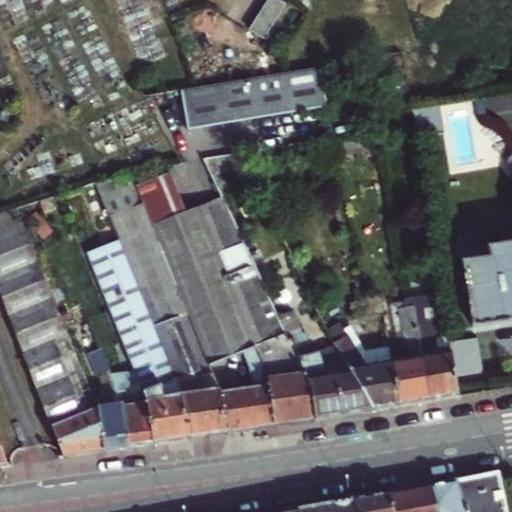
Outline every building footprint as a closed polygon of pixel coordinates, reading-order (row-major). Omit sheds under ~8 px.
[(282,0),(270,0),(253,27),(266,36),(287,3),(282,0)] [(185,129),(327,107),(321,67),(179,89),(185,129)] [(485,98),(477,99),(480,117),(488,116),(485,98)] [(439,106),(413,111),(416,123),(418,136),(444,131),(439,106)] [(366,133),(334,140),(338,158),(370,152),(366,133)] [(226,201),(262,277),(298,261),(251,152),(207,160),(220,188),(226,201)] [(153,319),(184,398),(191,438),(210,435),(228,432),(222,394),(211,366),(139,188),(132,173),(97,184),(111,217),(120,242),(153,319)] [(222,394),(228,432),(255,428),(277,424),(271,387),(267,374),(216,247),(201,213),(195,198),(175,205),(163,178),(139,188),(211,366),(244,354),(250,369),(252,388),(222,394)] [(78,190),(91,224),(111,217),(97,184),(78,190)] [(201,213),(226,201),(220,188),(195,198),(201,213)] [(291,339),(289,335),(262,277),(226,201),(201,213),(216,247),(267,374),(271,387),(277,424),(298,421),(318,418),(312,387),(296,337),(291,339)] [(100,408),(58,304),(20,209),(0,215),(0,286),(29,362),(67,457),(86,454),(107,451),(100,408)] [(460,261),(465,265),(475,328),(504,323),(511,322),(511,235),(507,237),(500,246),(492,247),(490,235),(463,240),(458,247),(460,261)] [(149,398),(157,443),(174,440),(191,438),(184,398),(153,319),(120,242),(90,253),(145,388),(149,398)] [(385,312),(382,294),(367,297),(370,314),(385,312)] [(448,397),(460,396),(449,331),(443,294),(414,299),(415,307),(431,400),(448,397)] [(390,342),(394,362),(401,405),(417,402),(431,400),(415,307),(414,299),(399,302),(400,309),(404,340),(398,341),(390,342)] [(400,309),(394,310),(398,341),(404,340),(400,309)] [(351,371),(373,409),(389,407),(401,405),(394,362),(373,365),(366,366),(345,332),(342,325),(328,333),(337,348),(351,371)] [(345,332),(366,366),(373,365),(351,329),(345,332)] [(346,413),(373,409),(351,371),(329,375),(321,350),(315,351),(310,335),(306,332),(302,330),(289,335),(291,339),(296,337),(312,387),(318,418),(346,413)] [(321,350),(329,375),(351,371),(337,348),(321,350)] [(114,381),(119,393),(128,391),(120,370),(112,374),(114,381)] [(100,408),(107,451),(120,449),(131,447),(124,405),(119,393),(114,381),(107,383),(108,389),(102,390),(106,407),(100,408)] [(124,405),(131,447),(145,445),(157,443),(149,398),(145,388),(128,391),(119,393),(124,405)] [(0,467),(10,466),(0,443),(0,467)] [(505,511),(498,476),(478,481),(458,485),(465,511),(505,511)] [(465,511),(458,485),(445,487),(432,490),(438,511),(465,511)] [(438,511),(432,490),(420,492),(408,494),(413,511),(438,511)] [(400,496),(389,497),(393,511),(413,511),(408,494),(400,496)] [(393,511),(389,497),(370,501),(355,504),(357,511),(393,511)]
